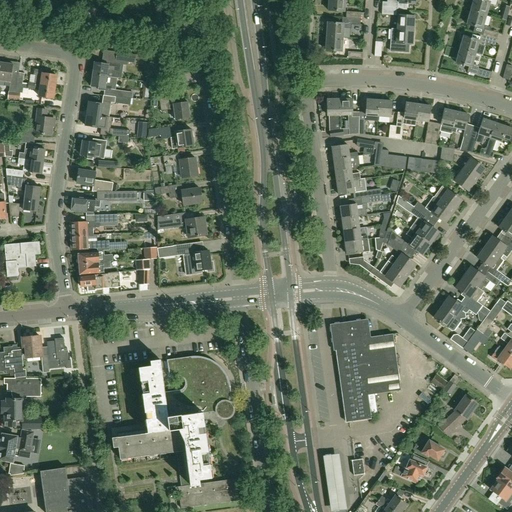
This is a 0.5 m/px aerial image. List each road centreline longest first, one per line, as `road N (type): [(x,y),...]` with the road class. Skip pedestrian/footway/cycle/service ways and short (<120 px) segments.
road 1 (secondary): [(239,0),(262,150),(271,295)]
road 2 (secondary): [(289,293),(254,0)]
road 3 (residential): [(238,298),(209,86),(161,71)]
road 4 (residential): [(53,228),(75,64),(67,53),(0,40)]
road 5 (residential): [(269,511),(238,298)]
road 6 (residential): [(402,319),(511,167)]
road 7 (tertiary): [(67,311),(238,298)]
road 8 (secondary): [(271,295),(291,442)]
road 9 (secondary): [(308,440),(289,293)]
road 10 (residential): [(312,143),(328,289)]
road 11 (residential): [(511,399),(402,319)]
road 12 (secondary): [(436,511),(511,406)]
road 13 (residential): [(489,101),(366,81)]
road 14 (residential): [(435,148),(356,137),(312,143)]
